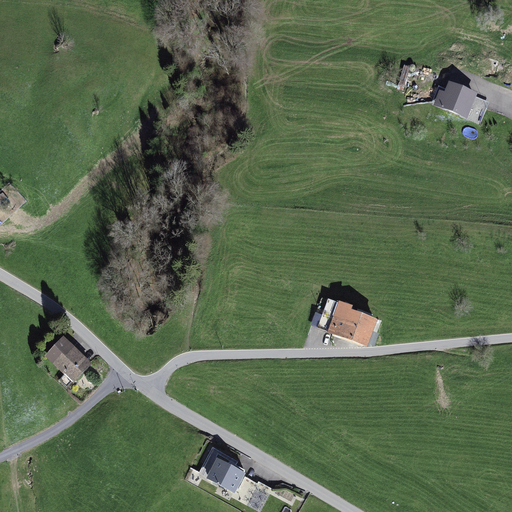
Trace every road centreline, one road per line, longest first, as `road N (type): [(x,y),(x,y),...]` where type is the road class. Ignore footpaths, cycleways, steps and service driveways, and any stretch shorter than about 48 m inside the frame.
road 1 (unclassified): [(511,337),(186,357),(150,388)]
road 2 (unclassified): [(150,388),(355,511)]
road 3 (unclassified): [(0,273),(150,388)]
road 4 (track): [(126,376),(64,424),(10,452)]
